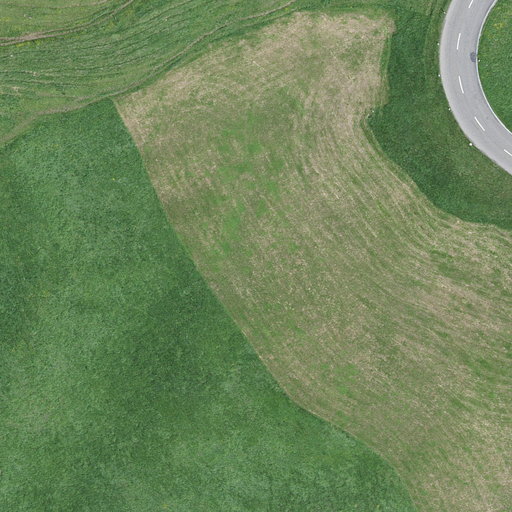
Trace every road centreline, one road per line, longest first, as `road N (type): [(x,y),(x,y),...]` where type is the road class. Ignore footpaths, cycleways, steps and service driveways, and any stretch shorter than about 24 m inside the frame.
road 1 (secondary): [(473,0),(458,38),(463,92),(511,154)]
road 2 (track): [(140,0),(87,25),(0,43)]
